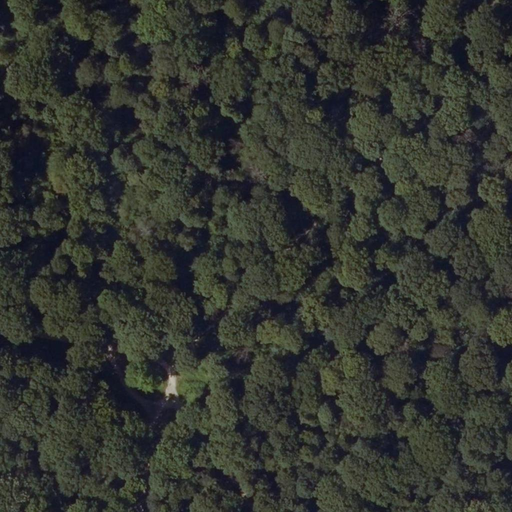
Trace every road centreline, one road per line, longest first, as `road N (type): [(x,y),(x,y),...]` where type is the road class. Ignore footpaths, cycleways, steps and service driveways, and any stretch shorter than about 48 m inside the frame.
road 1 (track): [(171,369),(511,26)]
road 2 (track): [(0,331),(104,345),(124,388),(155,402),(142,511)]
road 3 (track): [(251,511),(166,397),(155,402)]
